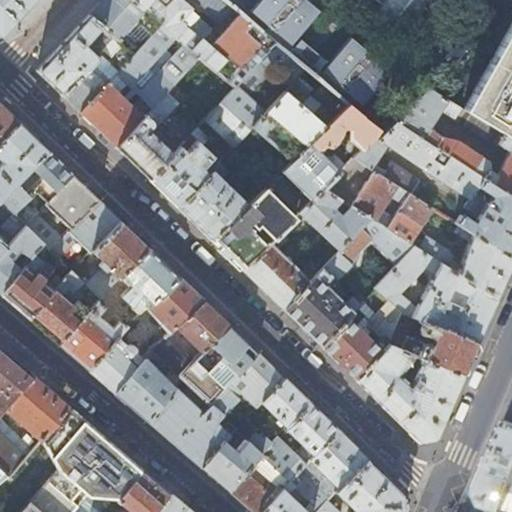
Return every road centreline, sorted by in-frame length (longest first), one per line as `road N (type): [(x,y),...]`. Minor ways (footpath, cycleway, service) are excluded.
road 1 (residential): [(443,499),(1,71)]
road 2 (residential): [(0,314),(224,511)]
road 3 (residential): [(443,499),(511,340)]
